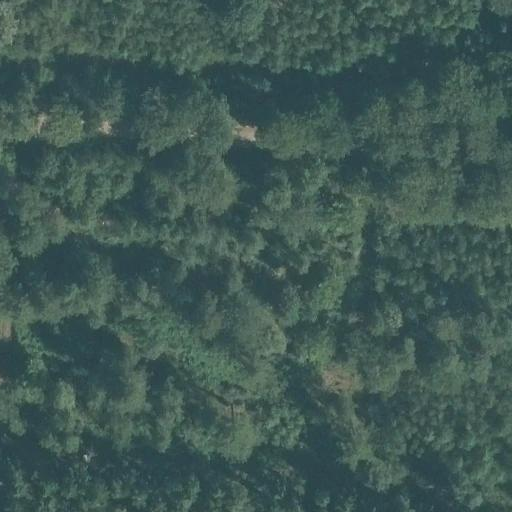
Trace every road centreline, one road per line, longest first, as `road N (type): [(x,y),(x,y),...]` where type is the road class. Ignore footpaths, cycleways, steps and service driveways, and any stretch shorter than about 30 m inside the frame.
road 1 (track): [(511,138),(13,127)]
road 2 (track): [(5,511),(13,127)]
